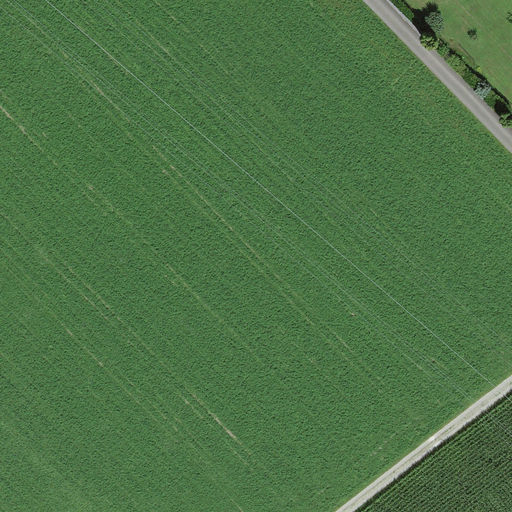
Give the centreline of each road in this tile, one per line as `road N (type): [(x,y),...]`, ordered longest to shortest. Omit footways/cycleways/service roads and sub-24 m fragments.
road 1 (track): [(511,391),(352,511)]
road 2 (track): [(379,0),(511,123)]
